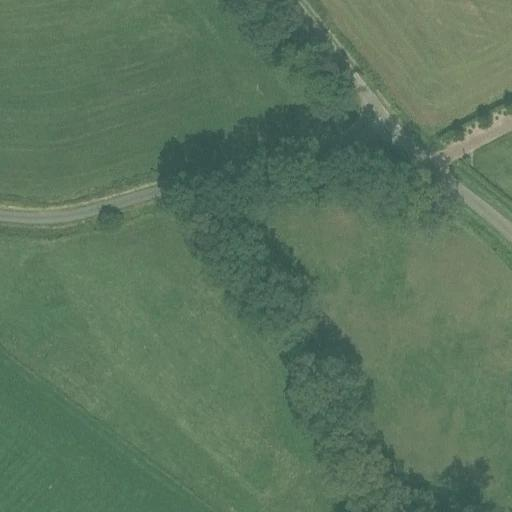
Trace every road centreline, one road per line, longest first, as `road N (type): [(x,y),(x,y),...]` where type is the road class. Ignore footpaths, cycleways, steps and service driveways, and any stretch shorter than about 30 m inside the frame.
road 1 (unclassified): [(0,218),(68,218),(391,125)]
road 2 (unclassified): [(391,125),(289,0)]
road 3 (unclassified): [(511,231),(391,125)]
